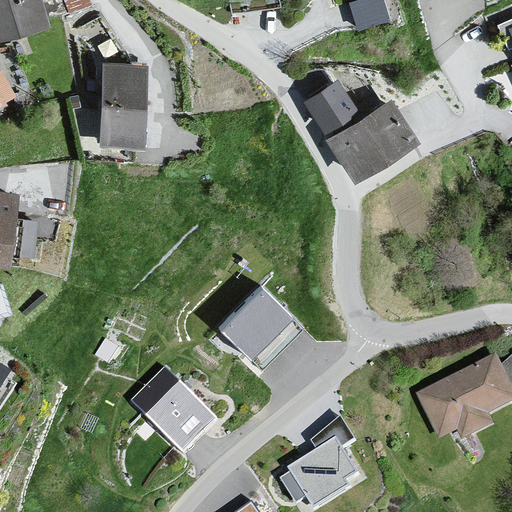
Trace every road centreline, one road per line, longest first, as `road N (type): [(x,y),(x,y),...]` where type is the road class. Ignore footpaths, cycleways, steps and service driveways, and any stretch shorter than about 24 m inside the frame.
road 1 (residential): [(156,0),(265,70),(338,169),(355,351)]
road 2 (residential): [(355,351),(326,389),(188,511)]
road 3 (residential): [(355,351),(465,323),(511,323)]
